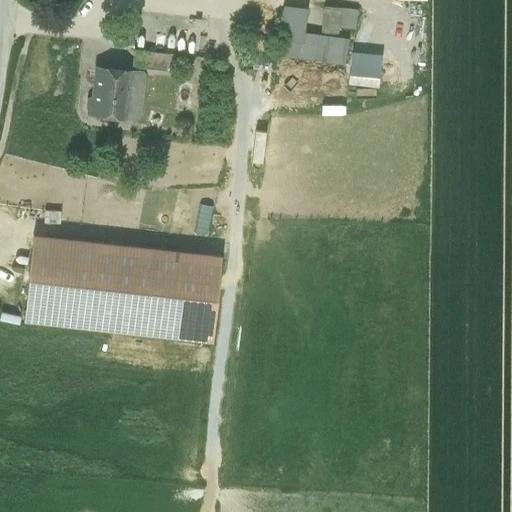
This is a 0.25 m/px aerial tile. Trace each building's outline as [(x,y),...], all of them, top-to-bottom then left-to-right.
[(402,27),(409,18),(386,0),(382,0),(377,8),(402,27)] [(280,55),(350,61),(353,35),(310,31),(313,6),(285,3),(280,55)] [(359,26),(359,5),(326,5),(325,31),(341,31),(341,26),(359,26)] [(168,53),(134,49),(132,67),(166,71),(168,53)] [(132,71),(97,67),(93,97),(89,100),(88,107),(92,111),(91,113),(127,117),(132,71)] [(221,254),(33,234),(24,320),(212,341),(221,254)]
